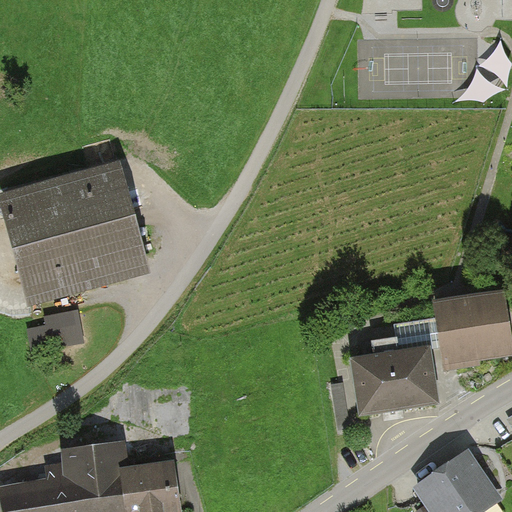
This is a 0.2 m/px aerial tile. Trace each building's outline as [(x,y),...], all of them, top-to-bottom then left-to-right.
[(117,177),(8,205),(31,296),(140,268),(117,177)] [(511,249),(499,247),(496,269),(511,271),(511,249)] [(503,297),(437,307),(447,368),(476,363),(475,358),(511,353),(503,297)] [(82,308),(48,316),(50,325),(31,329),(35,351),(89,339),(82,308)] [(366,360),(353,362),(362,416),(437,404),(429,351),(399,356),(397,340),(364,345),(366,360)] [(64,476),(7,484),(11,511),(182,511),(175,460),(128,467),(124,440),(60,449),(64,476)] [(470,453),(413,490),(427,511),(482,511),(502,499),(470,453)]
